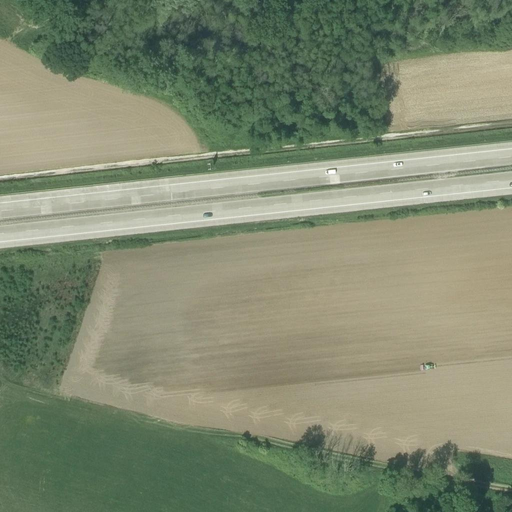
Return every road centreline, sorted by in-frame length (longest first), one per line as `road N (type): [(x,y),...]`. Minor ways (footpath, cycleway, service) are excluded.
road 1 (track): [(0,181),(511,125)]
road 2 (motorway): [(511,157),(0,212)]
road 3 (motorway): [(0,235),(511,181)]
road 4 (track): [(511,487),(423,486),(226,434)]
